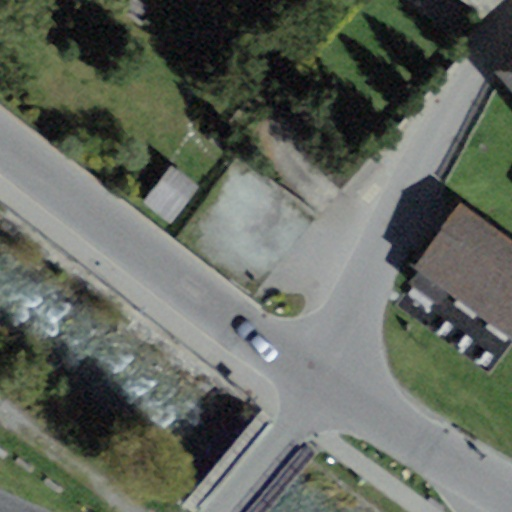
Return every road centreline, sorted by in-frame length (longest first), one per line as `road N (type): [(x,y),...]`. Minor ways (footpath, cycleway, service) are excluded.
road 1 (residential): [(511,31),(493,47),(386,239),(318,381)]
road 2 (unclassified): [(0,143),(318,381)]
road 3 (unclassified): [(318,381),(511,496)]
road 4 (track): [(0,408),(145,511)]
road 5 (track): [(302,417),(221,511)]
